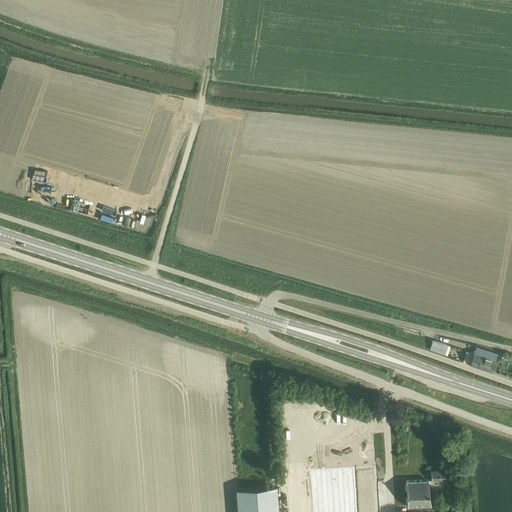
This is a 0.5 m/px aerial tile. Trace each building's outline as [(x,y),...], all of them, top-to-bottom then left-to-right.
[(445,355),(448,345),(432,340),(429,349),(445,355)] [(466,350),(463,361),(470,363),(470,365),(492,372),(498,353),(476,346),(474,353),(466,350)] [(331,422),(332,404),(322,403),(320,421),(331,422)] [(298,422),(310,423),(311,406),(299,406),(298,422)] [(434,480),(450,479),(450,470),(431,471),(431,480),(406,481),(407,507),(430,506),(429,483),(434,483),(434,480)] [(314,511),(378,511),(376,471),(312,474),(314,511)] [(236,489),(237,511),(278,511),(277,486),(236,489)]
